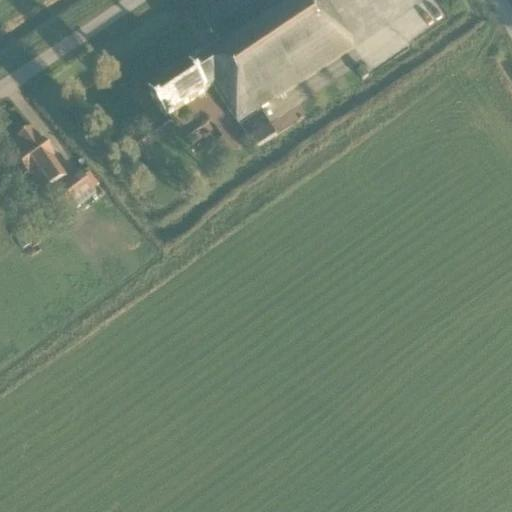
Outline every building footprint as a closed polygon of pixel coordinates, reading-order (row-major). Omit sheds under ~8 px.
[(212,90),(238,128),(355,51),(321,0),(234,0),(202,21),(220,48),(203,59),(199,57),(193,61),(193,66),(147,96),(165,122),(212,90)] [(356,77),(361,84),(368,80),(363,73),(356,77)] [(256,150),(278,136),(263,113),(241,127),(256,150)] [(51,162),(53,161),(42,145),(40,146),(31,133),(15,144),(23,156),(14,162),(18,167),(12,172),(19,183),(26,179),(33,174),(47,194),(65,181),(51,162)] [(83,182),(92,194),(99,189),(90,177),(83,182)] [(83,182),(80,178),(47,201),(62,222),(95,198),(92,194),(83,182)]
